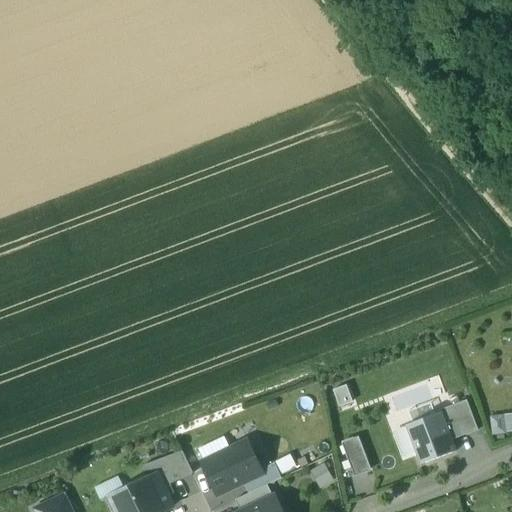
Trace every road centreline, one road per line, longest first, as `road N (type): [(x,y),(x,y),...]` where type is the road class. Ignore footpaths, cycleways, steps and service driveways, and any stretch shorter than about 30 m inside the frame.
road 1 (track): [(326,0),(511,210)]
road 2 (residential): [(511,457),(376,511)]
